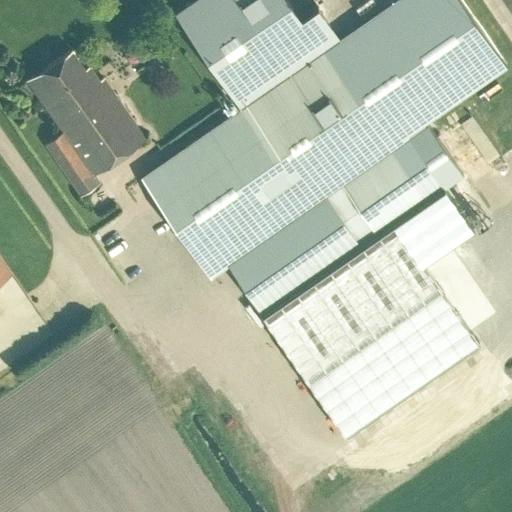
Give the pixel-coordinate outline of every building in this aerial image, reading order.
[(240,106),(141,176),(210,275),(227,263),(297,364),(345,433),(478,340),(444,291),(423,261),(473,227),(443,185),(459,174),(422,122),(505,64),(460,0),(393,0),(339,37),(317,5),(301,16),(289,0),(190,0),(174,11),(240,106)] [(87,71),(81,75),(71,60),(42,80),(64,112),(58,116),(78,145),(119,117),(87,71)] [(466,120),(490,160),(501,153),(477,113),(466,120)] [(509,141),(511,138),(511,119),(500,130),(509,141)] [(0,280),(12,273),(0,255),(0,280)]
